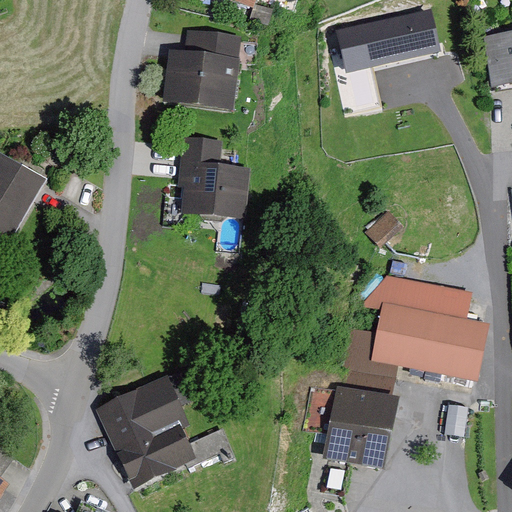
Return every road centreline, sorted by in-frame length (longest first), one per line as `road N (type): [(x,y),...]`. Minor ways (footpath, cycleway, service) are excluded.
road 1 (residential): [(83,391),(119,250),(146,0)]
road 2 (residential): [(36,511),(83,391)]
